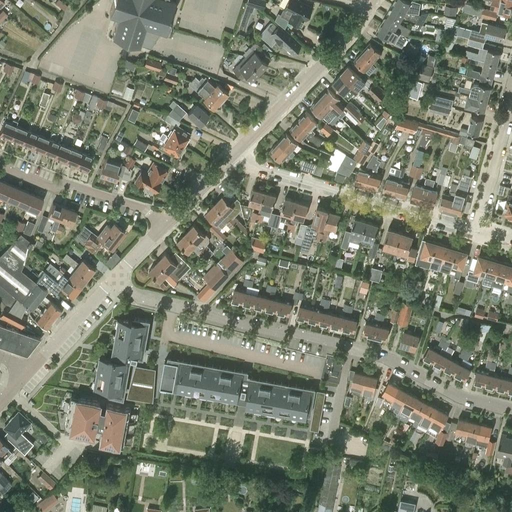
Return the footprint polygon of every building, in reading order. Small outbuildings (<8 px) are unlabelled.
[(112,0),(109,13),(118,16),(112,35),(139,44),(140,41),(149,44),(159,29),(165,31),(175,1),(170,0),(112,0)] [(265,0),(247,0),(247,4),(263,9),(265,0)] [(287,0),(279,16),(300,26),(303,19),(304,20),(310,7),(297,1),(297,0),(287,0)] [(405,0),(395,0),(392,5),(405,12),(419,12),(419,8),(409,6),(410,3),(405,0)] [(510,13),(511,3),(511,0),(488,0),(494,1),(492,8),(499,10),(510,13)] [(483,8),(464,3),(462,11),(481,16),(481,17),(495,20),(498,12),(483,8)] [(417,13),(419,13),(419,12),(405,12),(395,6),(392,5),(387,13),(400,21),(403,15),(413,21),(414,20),(416,22),(415,24),(422,25),(430,12),(421,13),(420,15),(417,13)] [(445,5),(444,13),(456,15),(457,7),(445,5)] [(239,29),(243,30),(250,12),(244,10),(238,28),(239,29)] [(402,34),(403,34),(406,35),(408,35),(411,29),(399,22),(400,21),(387,13),(382,22),(402,34)] [(406,36),(406,35),(403,34),(402,34),(382,22),(377,31),(402,47),(408,37),(406,36)] [(276,27),(271,23),(270,23),(269,23),(259,35),(270,45),(272,43),(273,41),(272,40),(274,38),(291,53),(300,43),(279,24),(276,27)] [(486,26),(485,33),(484,35),(503,39),(506,27),(487,23),(486,26)] [(468,38),(472,39),(479,41),(479,40),(481,34),(471,31),(471,29),(454,25),(452,33),(468,37),(468,38)] [(243,30),(239,29),(238,35),(244,37),(246,31),(243,30)] [(370,42),(362,51),(377,65),(379,64),(375,61),(382,53),(370,42)] [(420,47),(410,42),(403,54),(413,59),(420,47)] [(252,49),(244,58),(259,72),(267,64),(264,61),(268,57),(260,49),(252,44),(249,47),(252,49)] [(472,52),(471,58),(479,60),(484,61),(496,64),(499,52),(487,49),(485,56),(480,54),(472,52)] [(376,67),(377,65),(362,51),(354,60),(369,74),(376,67)] [(126,58),(124,65),(135,69),(138,62),(126,58)] [(160,62),(147,58),(144,65),(157,69),(160,62)] [(251,80),(259,72),(244,58),(231,70),(240,79),(245,74),(251,80)] [(496,64),(484,61),(481,73),(493,76),(496,64)] [(350,82),(359,91),(365,84),(359,78),(360,76),(349,65),(341,74),(350,82)] [(432,68),(420,65),(418,76),(429,79),(432,68)] [(480,71),(467,68),(466,74),(478,78),(480,71)] [(177,76),(164,71),(162,78),(175,83),(177,76)] [(358,91),(359,91),(350,82),(341,74),(333,82),(344,93),(349,89),(356,94),(354,95),(365,105),(369,100),(358,91)] [(197,80),(220,100),(227,93),(215,82),(213,84),(207,79),(204,80),(202,77),(199,80),(195,76),(194,77),(197,80)] [(197,80),(194,77),(191,81),(195,85),(194,85),(198,88),(196,89),(203,95),(201,97),(213,108),(220,100),(197,80)] [(379,101),(386,93),(375,83),(367,90),(379,101)] [(460,92),(483,98),(487,99),(490,87),(476,83),(475,83),(473,85),(471,86),(471,88),(459,85),(458,91),(460,92)] [(134,89),(126,86),(123,97),(131,99),(134,89)] [(404,91),(401,89),(398,86),(393,93),(399,98),(404,91)] [(407,95),(415,97),(418,88),(409,86),(407,95)] [(324,92),(319,97),(327,104),(335,112),(341,117),(347,110),(354,117),(360,111),(349,101),(345,106),(339,100),(339,99),(328,89),(324,92)] [(484,111),(487,99),(483,98),(460,92),(459,97),(466,99),(465,106),(472,108),(484,111)] [(453,99),(434,94),(432,102),(451,107),(453,99)] [(92,95),(86,108),(92,111),(97,97),(92,95)] [(333,113),(335,112),(327,104),(319,97),(312,106),(323,117),(324,116),(328,120),(334,114),(333,113)] [(176,103),(173,100),(169,105),(172,108),(180,116),(185,111),(176,103)] [(207,114),(195,103),(187,113),(199,124),(207,114)] [(388,118),(390,114),(390,113),(384,109),(382,114),(384,115),(384,116),(388,118)] [(306,111),(299,120),(312,133),(314,134),(315,132),(312,129),(318,122),(306,111)] [(174,126),(168,136),(184,145),(187,139),(186,138),(189,134),(177,126),(181,121),(175,119),(167,114),(164,119),(174,126)] [(405,118),(400,116),(398,120),(395,127),(406,130),(411,120),(405,118)] [(462,135),(467,136),(471,138),(471,137),(472,134),(477,135),(482,119),(471,117),(468,129),(460,128),(459,134),(462,135)] [(0,135),(9,139),(16,121),(13,119),(11,123),(4,120),(0,128),(0,135)] [(312,133),(299,120),(291,129),(302,139),(306,135),(318,145),(323,140),(314,134),(312,133)] [(418,127),(422,128),(423,123),(419,121),(419,122),(411,120),(406,130),(413,133),(418,127)] [(18,121),(16,121),(9,139),(20,143),(26,129),(16,125),(18,121)] [(334,129),(326,122),(320,129),(328,135),(334,129)] [(422,128),(434,131),(436,126),(423,123),(422,128)] [(449,130),(436,126),(434,131),(435,132),(448,135),(449,130)] [(37,134),(26,129),(20,143),(31,148),(37,134)] [(459,142),(462,135),(459,134),(455,132),(449,130),(448,135),(453,137),(452,142),(458,143),(459,142)] [(184,145),(168,136),(163,132),(157,142),(154,140),(151,145),(156,148),(159,145),(162,146),(161,147),(175,155),(176,154),(178,155),(184,145)] [(286,133),(278,142),(281,145),(291,153),(293,156),(295,154),(291,151),(298,144),(286,133)] [(43,136),(37,134),(31,148),(42,152),(48,138),(43,136)] [(104,151),(109,136),(103,134),(98,149),(104,151)] [(475,138),(471,137),(471,138),(467,136),(465,143),(473,145),(475,138)] [(48,138),(42,152),(53,157),(59,143),(49,139),(48,138)] [(147,145),(136,138),(133,144),(144,150),(147,145)] [(366,153),(371,145),(366,141),(361,150),(366,153)] [(292,158),(293,156),(291,153),(281,145),(278,142),(270,150),(282,161),(288,154),(292,158)] [(70,147),(59,143),(53,157),(64,161),(70,147)] [(478,158),(482,147),(475,144),(471,156),(478,158)] [(80,152),(70,147),(64,161),(75,166),(80,152)] [(331,154),(330,157),(353,168),(358,161),(336,148),(333,154),(331,154)] [(365,153),(361,150),(359,149),(353,158),(360,162),(365,153)] [(419,149),(415,163),(422,165),(426,151),(419,149)] [(92,157),(80,152),(75,166),(86,170),(92,157)] [(371,167),(377,156),(373,154),(367,165),(365,170),(359,168),(355,184),(365,187),(371,167)] [(129,155),(126,160),(133,164),(136,159),(129,155)] [(353,168),(330,157),(329,159),(321,156),(318,164),(337,171),(349,175),(353,168)] [(378,157),(377,156),(371,167),(365,187),(376,190),(381,175),(376,173),(378,168),(377,168),(380,161),(377,159),(378,157)] [(98,177),(115,182),(118,170),(121,162),(105,157),(102,165),(101,165),(98,177)] [(126,160),(123,165),(125,166),(122,178),(128,180),(132,169),(130,169),(133,164),(126,160)] [(315,164),(303,161),(301,167),(313,171),(315,164)] [(145,172),(160,181),(167,171),(152,162),(145,172)] [(408,175),(414,176),(414,174),(418,166),(411,164),(408,175)] [(399,175),(393,195),(404,198),(409,183),(400,180),(401,176),(403,176),(406,167),(403,166),(402,169),(399,175)] [(423,168),(418,166),(414,174),(414,176),(420,178),(423,168)] [(388,171),(386,176),(382,192),(393,195),(399,175),(402,169),(395,167),(394,173),(388,171)] [(154,191),(160,181),(145,172),(140,169),(134,179),(145,186),(146,186),(144,189),(150,192),(152,190),(154,191)] [(437,183),(442,184),(443,182),(446,174),(440,173),(437,183)] [(469,175),(463,173),(457,185),(454,194),(449,212),(460,215),(469,184),(472,176),(469,175)] [(451,176),(446,174),(443,182),(442,184),(447,186),(451,176)] [(410,200),(421,203),(427,184),(429,178),(426,177),(424,183),(425,183),(423,187),(414,185),(410,200)] [(435,180),(429,178),(427,184),(421,203),(432,206),(437,191),(432,190),(435,180)] [(0,181),(0,195),(5,198),(11,184),(1,180),(0,181)] [(438,208),(449,212),(457,185),(451,183),(449,190),(453,191),(452,195),(442,193),(438,208)] [(499,192),(505,194),(508,185),(502,183),(499,192)] [(22,189),(11,184),(5,198),(16,202),(22,189)] [(261,207),(265,191),(254,188),(249,203),(260,206),(261,207)] [(16,202),(26,207),(32,193),(22,189),(16,202)] [(261,207),(260,206),(259,212),(256,219),(262,220),(264,214),(270,216),(268,224),(272,225),(276,213),(272,212),(277,195),(265,191),(261,207)] [(43,198),(32,193),(26,207),(37,211),(43,198)] [(511,217),(511,194),(508,193),(502,214),(506,215),(505,216),(511,217)] [(238,199),(232,204),(223,196),(214,204),(235,224),(239,220),(235,216),(242,209),(240,201),(238,199)] [(291,221),(292,216),(293,216),(294,213),(296,204),(297,201),(285,198),(281,213),(287,214),(283,227),(289,228),(291,221)] [(59,218),(64,206),(52,201),(47,214),(55,217),(51,229),(56,231),(57,228),(56,227),(60,218),(59,218)] [(309,204),(297,201),(296,204),(294,213),(293,216),(292,216),(291,221),(289,228),(294,230),(296,223),(298,217),(304,219),(309,204)] [(249,205),(241,203),(244,215),(248,216),(251,207),(248,207),(249,205)] [(231,228),(235,224),(214,204),(206,213),(217,224),(220,220),(224,224),(225,223),(231,228)] [(64,206),(59,218),(60,218),(71,223),(76,210),(64,206)] [(315,236),(321,238),(323,231),(324,225),(325,225),(327,216),(329,211),(317,207),(313,222),(311,228),(317,230),(315,236)] [(327,216),(325,225),(336,229),(341,214),(329,211),(327,216)] [(276,213),(272,225),(278,227),(281,217),(280,217),(281,215),(276,213)] [(48,218),(42,215),(37,230),(42,232),(48,218)] [(360,243),(366,222),(354,218),(351,231),(346,230),(342,245),(348,246),(350,239),(360,243)] [(25,223),(22,231),(30,234),(35,223),(28,220),(26,223),(25,223)] [(124,230),(113,222),(106,231),(103,229),(96,238),(82,227),(75,236),(95,251),(100,244),(100,243),(102,240),(111,247),(124,230)] [(304,236),(305,232),(307,224),(301,222),(295,244),(301,246),(304,236)] [(372,245),(378,225),(366,222),(360,243),(369,245),(369,244),(371,245),(372,245)] [(226,236),(214,223),(210,228),(222,240),(226,236)] [(195,225),(186,233),(197,244),(205,252),(206,253),(211,248),(207,244),(209,242),(209,238),(195,225)] [(382,248),(394,252),(400,231),(388,228),(382,248)] [(407,255),(407,256),(414,258),(418,247),(410,245),(413,235),(400,231),(394,252),(407,255)] [(304,236),(301,246),(309,248),(313,234),(305,232),(304,236)] [(0,298),(4,304),(10,307),(26,315),(28,313),(27,312),(31,308),(35,303),(39,298),(46,288),(41,284),(36,280),(27,273),(21,268),(33,243),(20,233),(0,253),(0,298)] [(205,252),(197,244),(186,233),(178,242),(189,252),(192,248),(197,253),(197,252),(202,257),(206,253),(205,252)] [(254,249),(264,251),(267,241),(260,239),(252,237),(251,238),(254,249)] [(84,247),(75,240),(73,243),(71,246),(80,253),(84,247)] [(426,257),(431,258),(432,255),(435,248),(436,243),(426,240),(418,263),(424,265),(426,257)] [(445,252),(446,246),(436,243),(435,248),(432,255),(431,258),(437,260),(434,268),(439,269),(441,263),(445,252)] [(226,254),(217,263),(229,275),(233,270),(233,271),(243,261),(227,245),(222,250),(226,254)] [(372,245),(371,245),(368,252),(375,255),(378,246),(372,245)] [(447,263),(452,264),(456,249),(446,246),(445,252),(441,263),(439,269),(444,271),(447,263)] [(467,252),(456,249),(452,264),(450,268),(455,270),(453,276),(459,278),(459,275),(460,275),(467,252)] [(115,265),(122,254),(115,250),(109,261),(115,265)] [(62,258),(74,268),(87,278),(94,269),(82,259),(78,263),(66,253),(62,258)] [(166,253),(158,261),(164,267),(169,272),(177,263),(166,253)] [(330,254),(327,264),(335,266),(338,256),(330,254)] [(258,256),(256,262),(265,265),(267,258),(258,256)] [(479,273),(484,274),(489,259),(478,256),(474,270),(469,269),(465,284),(473,287),(475,281),(476,281),(479,273)] [(484,274),(485,274),(482,283),(492,285),(496,273),(499,262),(489,259),(484,274)] [(160,281),(169,272),(164,267),(158,261),(149,270),(160,281)] [(229,275),(217,263),(216,262),(202,276),(215,289),(229,275)] [(508,268),(509,265),(499,262),(496,273),(492,285),(503,288),(505,280),(505,278),(508,268)] [(62,266),(58,270),(64,275),(67,270),(62,266)] [(383,270),(372,266),(369,278),(379,281),(383,270)] [(79,287),(87,278),(74,268),(67,277),(79,287)] [(63,276),(64,275),(58,270),(51,279),(43,272),(36,280),(41,284),(43,281),(57,292),(60,287),(71,296),(79,287),(67,277),(65,278),(63,276)] [(410,274),(404,272),(400,286),(406,288),(410,274)] [(177,273),(173,276),(178,281),(182,278),(177,273)] [(174,285),(178,281),(173,276),(169,280),(174,285)] [(464,281),(457,279),(453,291),(460,293),(464,281)] [(362,281),(359,291),(367,293),(370,283),(362,281)] [(278,312),(281,300),(274,298),(276,286),(272,285),(271,291),(269,297),(266,309),(278,312)] [(231,300),(243,303),(246,291),(235,288),(231,300)] [(258,294),(246,291),(243,303),(255,306),(258,294)] [(258,294),(255,306),(266,309),(269,297),(258,294)] [(39,298),(35,303),(54,318),(61,309),(49,300),(46,304),(39,298)] [(320,323),(331,325),(334,314),(327,312),(329,306),(331,300),(326,299),(324,305),(323,311),(320,323)] [(281,300),(278,312),(289,315),(293,303),(281,300)] [(400,311),(397,321),(407,324),(412,304),(402,301),(400,311)] [(54,318),(35,303),(31,308),(27,312),(28,313),(32,308),(38,313),(35,317),(47,327),(54,318)] [(4,304),(0,312),(0,336),(10,307),(4,304)] [(309,320),(312,308),(300,305),(297,317),(309,320)] [(10,307),(0,336),(0,344),(13,348),(21,325),(26,315),(10,307)] [(482,318),(485,310),(476,307),(474,316),(482,318)] [(312,308),(309,320),(320,323),(323,311),(312,308)] [(396,323),(397,321),(400,311),(393,309),(390,321),(396,323)] [(489,310),(487,317),(497,320),(499,313),(489,310)] [(334,314),(331,325),(343,328),(346,316),(334,314)] [(346,316),(343,328),(354,331),(357,319),(346,317),(346,316)] [(379,319),(375,318),(373,324),(366,322),(363,334),(374,337),(377,325),(378,325),(379,319)] [(146,323),(119,319),(119,320),(121,321),(120,326),(118,326),(116,335),(119,335),(118,341),(115,340),(113,349),(116,350),(114,359),(100,357),(98,366),(101,366),(100,372),(97,371),(96,381),(98,381),(97,387),(95,386),(94,387),(121,392),(122,391),(120,391),(122,384),(123,384),(124,376),(123,376),(124,369),(126,369),(127,362),(129,363),(130,360),(137,361),(138,356),(135,356),(135,353),(140,354),(142,347),(140,347),(142,339),(143,340),(144,332),(143,332),(144,325),(146,325),(146,323)] [(444,322),(439,320),(435,330),(440,332),(444,322)] [(34,332),(21,325),(13,348),(26,353),(39,336),(33,334),(34,332)] [(389,328),(378,325),(377,325),(374,337),(386,340),(389,328)] [(419,335),(403,330),(399,344),(415,349),(419,335)] [(422,356),(433,362),(439,352),(428,346),(422,356)] [(449,357),(439,352),(433,362),(444,368),(449,357)] [(444,368),(454,373),(460,363),(449,357),(444,368)] [(490,367),(488,373),(485,385),(496,388),(499,376),(493,374),(496,362),(497,358),(493,357),(490,367)] [(325,358),(324,381),(339,381),(339,372),(333,372),(334,368),(340,368),(341,359),(325,358)] [(178,362),(165,359),(160,386),(161,387),(161,384),(167,385),(166,388),(173,389),(178,362)] [(303,390),(296,389),(296,388),(289,386),(288,388),(281,386),(281,385),(280,385),(280,386),(272,385),(273,384),(265,382),(265,383),(258,382),(258,381),(250,380),(250,383),(240,381),(242,373),(235,372),(234,373),(227,372),(227,370),(220,369),(220,370),(212,369),(212,368),(211,368),(211,369),(204,367),(204,366),(196,365),(196,366),(189,365),(189,364),(182,362),(177,389),(186,391),(186,388),(192,389),(191,392),(201,394),(201,391),(207,392),(206,395),(208,395),(208,392),(214,393),(213,396),(223,398),(223,395),(229,396),(228,399),(237,400),(238,396),(247,398),(246,407),(255,408),(255,406),(261,407),(260,409),(270,411),(270,408),(276,409),(275,412),(277,412),(277,409),(283,410),(282,413),(292,415),(292,412),(298,413),(297,416),(306,417),(311,390),(304,389),(303,390)] [(471,369),(460,363),(454,373),(465,379),(471,369)] [(155,370),(136,367),(133,380),(152,383),(155,370)] [(473,382),(485,385),(488,373),(476,370),(473,382)] [(351,388),(361,390),(365,373),(354,371),(351,383),(352,383),(351,388)] [(365,373),(361,390),(369,392),(367,396),(374,397),(378,387),(374,386),(377,376),(365,373)] [(511,379),(499,376),(496,388),(508,391),(511,379)] [(381,393),(386,395),(384,398),(390,402),(399,386),(388,381),(381,393)] [(151,400),(154,387),(131,383),(129,396),(151,400)] [(398,408),(399,409),(409,391),(399,386),(390,402),(399,407),(398,408)] [(318,430),(325,392),(318,391),(311,429),(318,430)] [(409,391),(399,409),(409,414),(419,397),(409,391)] [(135,419),(135,418),(129,417),(131,406),(137,408),(137,407),(105,401),(104,407),(98,406),(99,400),(77,396),(77,398),(70,397),(70,401),(68,400),(64,423),(66,423),(65,427),(71,428),(71,430),(81,432),(92,434),(94,424),(101,425),(98,439),(130,445),(131,445),(124,443),(126,433),(132,434),(133,433),(126,432),(129,418),(135,419)] [(383,398),(378,396),(375,404),(380,406),(383,398)] [(409,414),(419,419),(427,404),(429,402),(419,397),(409,414)] [(333,410),(333,398),(325,398),(325,409),(333,410)] [(439,407),(429,402),(427,404),(419,419),(418,422),(427,427),(428,425),(429,425),(432,419),(434,416),(439,407)] [(449,413),(439,407),(434,416),(432,419),(442,425),(449,413)] [(7,430),(3,434),(23,452),(32,443),(19,431),(23,427),(25,429),(29,424),(27,422),(28,421),(17,411),(3,427),(7,430)] [(466,433),(470,420),(459,417),(455,430),(466,433)] [(479,427),(481,422),(470,420),(466,433),(465,439),(476,441),(479,427)] [(488,439),(492,425),(481,422),(479,427),(476,441),(487,444),(485,451),(490,452),(494,440),(488,439)] [(443,443),(446,437),(448,431),(446,430),(440,428),(439,431),(435,440),(443,443)] [(448,431),(446,437),(451,439),(454,430),(449,428),(448,431)] [(315,444),(320,444),(321,440),(325,441),(326,434),(316,433),(315,444)] [(502,464),(505,464),(511,440),(511,438),(506,437),(507,435),(501,433),(495,455),(504,457),(502,464)] [(0,456),(3,459),(12,451),(7,446),(7,445),(0,437),(0,456)] [(50,452),(42,447),(35,459),(43,464),(50,452)] [(331,511),(341,465),(327,462),(318,507),(317,506),(315,511),(331,511)] [(0,481),(7,488),(12,483),(0,471),(0,481)] [(55,483),(42,472),(37,478),(49,489),(55,483)] [(37,505),(42,511),(57,500),(52,493),(37,505)] [(416,502),(401,499),(399,507),(414,511),(416,502)]
